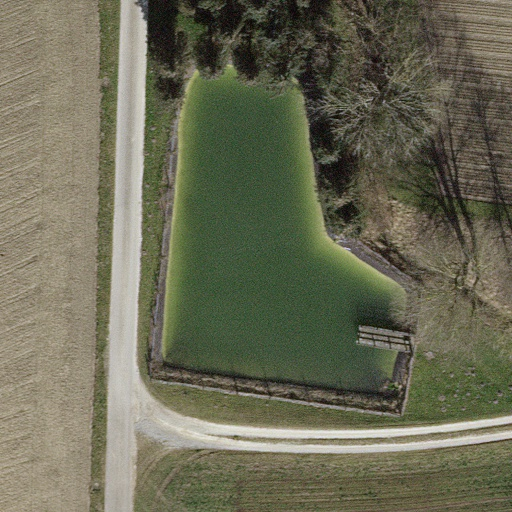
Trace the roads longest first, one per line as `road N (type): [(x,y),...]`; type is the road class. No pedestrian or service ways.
road 1 (track): [(123,511),(124,214),(136,0)]
road 2 (track): [(127,418),(282,438),(449,440),(511,431)]
